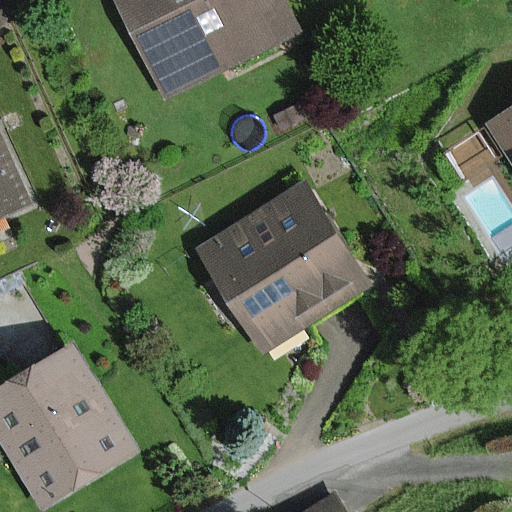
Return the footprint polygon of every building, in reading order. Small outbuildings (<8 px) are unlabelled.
[(1,0),(0,0),(0,31),(14,25),(1,0)] [(120,0),(171,103),(308,34),(290,0),(120,0)] [(511,110),(492,123),(511,153),(511,110)] [(0,130),(0,218),(32,205),(0,130)] [(310,188),(208,254),(273,355),(375,289),(310,188)] [(78,348),(0,390),(0,436),(37,504),(134,451),(78,348)]
